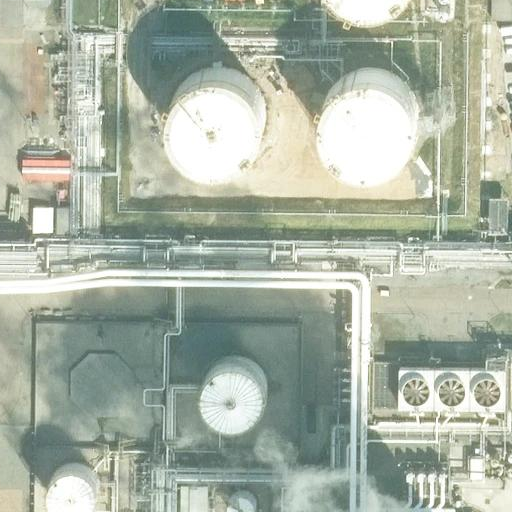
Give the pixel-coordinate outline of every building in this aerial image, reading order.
[(266,125),(267,116),(266,108),(264,98),(259,89),(253,81),(245,74),(237,69),(227,66),(218,65),(206,65),(198,68),(190,71),(181,78),(175,85),(169,94),(166,103),(165,114),(165,124),(167,132),(171,141),(178,150),(185,156),(194,162),(203,165),(214,167),(224,166),(234,163),(243,159),(250,153),(257,146),(262,136),(266,125)] [(415,126),(416,116),(415,107),(413,97),(409,90),(402,81),(396,76),(387,71),(378,67),(368,66),(357,67),(349,69),(339,74),(332,79),(326,86),(321,95),(318,104),(317,114),(317,124),(320,134),(325,144),(330,150),(338,157),(347,162),(354,164),(364,166),(373,165),(383,163),(393,158),(401,152),(408,144),(412,135),(415,126)] [(511,182),(502,182),(500,212),(511,212),(511,182)] [(64,199),(64,218),(78,219),(79,199),(64,199)] [(167,344),(148,341),(147,352),(156,354),(154,372),(164,373),(167,344)] [(266,392),(267,385),(267,379),(265,372),(262,367),(258,362),(251,356),(245,354),(239,352),(235,351),(227,352),(221,354),(215,356),(210,361),(206,365),(202,372),(200,378),(199,385),(200,391),(202,398),(205,404),(209,409),(213,413),(218,416),(224,418),(231,419),(238,419),(244,417),(251,414),(256,410),(261,405),(264,399),(266,392)] [(71,407),(76,408),(80,386),(56,381),(48,419),(68,423),(71,407)] [(90,494),(91,489),(89,480),(87,476),(84,471),(81,469),(76,466),(67,463),(60,464),(56,465),(48,469),(45,473),(42,477),(40,482),(39,488),(39,493),(41,498),(45,506),(49,509),(53,511),(75,511),(82,508),(85,504),(89,499),(90,494)] [(219,511),(219,467),(192,467),(191,511),(219,511)] [(255,511),(275,483),(254,469),(229,505),(239,511),(255,511)] [(314,509),(315,474),(291,473),(290,509),(314,509)]
